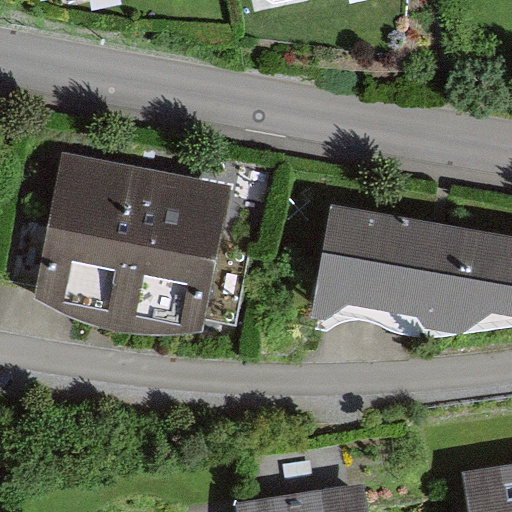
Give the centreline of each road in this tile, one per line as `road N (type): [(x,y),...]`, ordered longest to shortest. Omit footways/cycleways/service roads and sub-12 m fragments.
road 1 (unclassified): [(0,54),(511,150)]
road 2 (residential): [(511,366),(360,387),(184,380),(0,351)]
